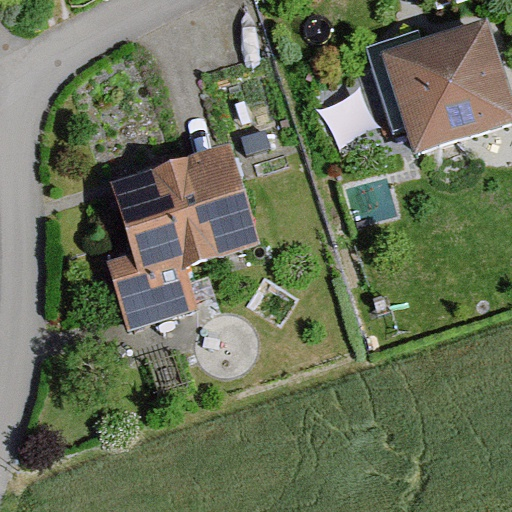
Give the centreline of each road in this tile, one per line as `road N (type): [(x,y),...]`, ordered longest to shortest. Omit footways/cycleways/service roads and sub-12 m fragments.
road 1 (residential): [(1,78),(25,229),(15,371),(0,424)]
road 2 (residential): [(1,78),(186,0)]
